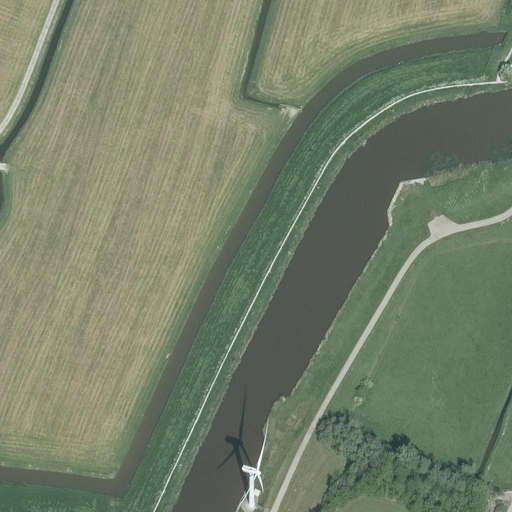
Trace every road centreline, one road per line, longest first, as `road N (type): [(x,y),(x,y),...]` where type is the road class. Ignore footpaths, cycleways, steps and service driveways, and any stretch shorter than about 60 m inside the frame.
road 1 (unclassified): [(273,511),(311,428),(418,248),(511,211)]
road 2 (track): [(0,129),(55,0)]
